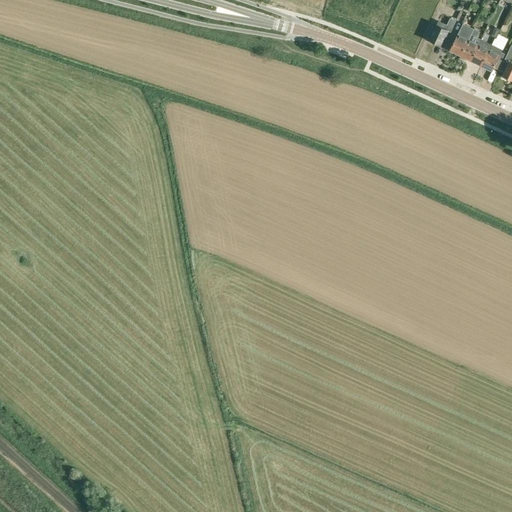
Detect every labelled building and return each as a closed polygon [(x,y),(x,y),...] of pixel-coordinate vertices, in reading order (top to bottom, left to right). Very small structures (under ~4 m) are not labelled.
[(438,21),(430,40),(430,41),(431,43),(434,44),(436,43),(441,45),(445,36),(446,36),(449,30),(451,31),(456,20),(450,17),(447,24),(444,23),(438,21)] [(463,23),(458,35),(450,50),(461,56),(469,40),(474,29),(463,23)] [(469,40),(461,56),(471,61),(482,39),(477,37),(474,42),(469,40)] [(482,39),(471,61),(482,66),(492,44),(482,39)] [(494,67),(500,70),(504,62),(503,62),(502,61),(505,54),(501,52),(503,49),(492,44),(482,66),(492,71),(494,67)] [(504,62),(500,70),(504,72),(502,76),(503,76),(502,78),(507,80),(508,79),(511,80),(511,61),(511,44),(503,62),(504,62)]
